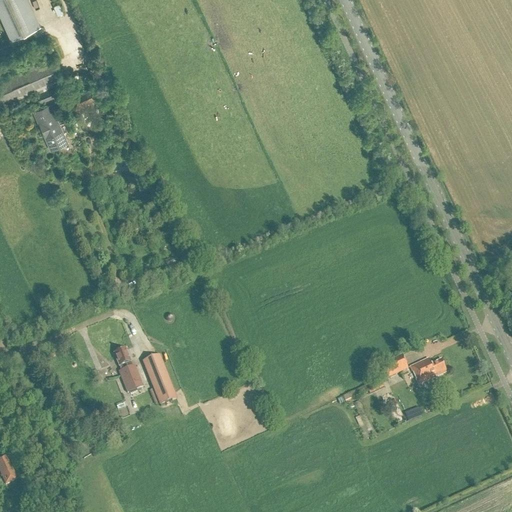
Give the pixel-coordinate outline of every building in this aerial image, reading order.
[(29,0),(0,0),(0,16),(10,39),(41,25),(29,0)] [(60,0),(47,0),(51,8),(62,3),(60,0)] [(63,0),(68,9),(73,7),(70,0),(63,0)] [(2,75),(3,76),(0,77),(0,97),(2,102),(36,88),(41,100),(66,89),(52,56),(9,74),(8,73),(2,75)] [(91,67),(92,76),(99,74),(98,66),(91,67)] [(90,80),(86,72),(68,80),(72,87),(90,80)] [(75,108),(100,97),(95,86),(84,91),(82,88),(69,94),(75,108)] [(67,140),(50,102),(34,109),(51,147),(67,140)] [(0,181),(24,172),(11,140),(5,142),(1,132),(0,132),(0,181)] [(423,350),(421,345),(414,348),(416,353),(423,350)] [(128,395),(145,388),(136,367),(134,368),(126,351),(114,356),(122,373),(119,374),(128,395)] [(158,357),(152,360),(142,364),(159,408),(176,401),(158,357)] [(406,370),(401,359),(400,357),(378,367),(384,381),(393,377),(406,370)] [(409,369),(418,386),(445,373),(440,362),(430,367),(427,361),(409,369)] [(355,398),(381,386),(378,381),(353,392),(355,398)] [(366,424),(372,438),(382,433),(366,396),(361,398),(372,422),(366,424)] [(0,459),(0,476),(5,487),(19,480),(7,456),(0,459)]
